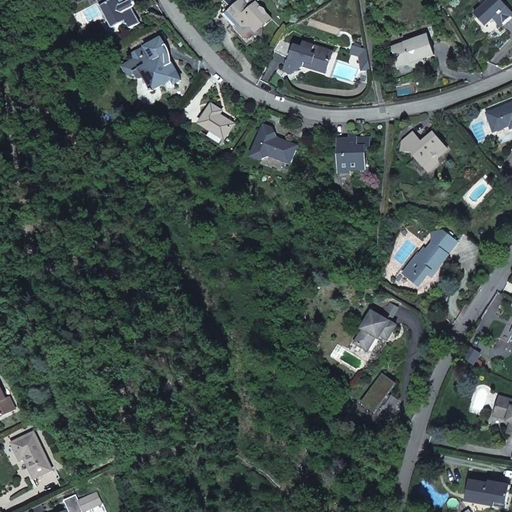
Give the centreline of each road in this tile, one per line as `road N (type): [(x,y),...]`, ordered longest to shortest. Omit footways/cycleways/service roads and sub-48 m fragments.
road 1 (residential): [(167,0),(229,76),(293,108),(387,114),(511,74)]
road 2 (residential): [(400,511),(417,432),(452,343),(511,247)]
